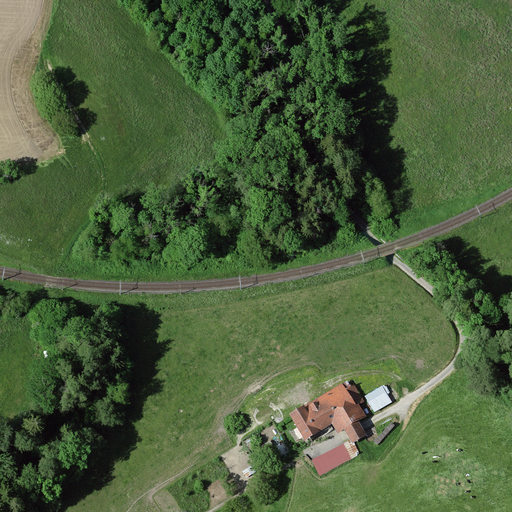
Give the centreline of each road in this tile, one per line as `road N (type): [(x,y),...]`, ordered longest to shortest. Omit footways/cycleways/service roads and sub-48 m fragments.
road 1 (unclassified): [(260,0),(277,32),(298,126),(335,196),(443,302),(464,340),(444,373),(372,421)]
road 2 (track): [(50,0),(49,74),(105,178),(55,274)]
